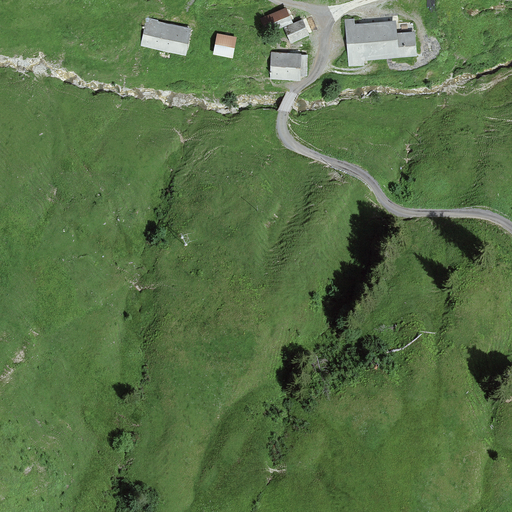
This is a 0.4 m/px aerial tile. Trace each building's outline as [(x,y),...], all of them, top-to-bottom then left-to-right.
[(260,18),(267,33),(293,22),(286,6),(260,18)] [(146,17),(141,46),(186,54),(191,27),(158,21),(159,19),(146,17)] [(284,27),(291,42),(310,34),(303,18),(284,27)] [(345,19),(349,66),(364,65),(364,59),(417,55),(415,30),(397,32),(396,20),(355,23),(354,18),(345,19)] [(237,36),(218,32),(214,52),(233,56),(237,36)] [(301,53),(272,52),(271,78),(300,79),(301,53)]
